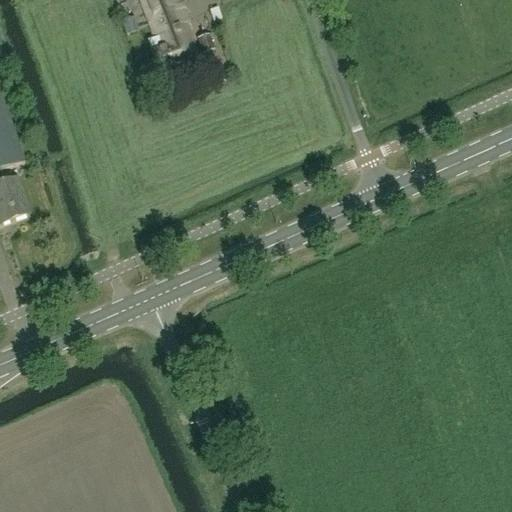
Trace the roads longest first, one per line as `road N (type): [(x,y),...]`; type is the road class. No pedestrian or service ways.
road 1 (secondary): [(147,300),(380,197)]
road 2 (unclassified): [(237,511),(147,300)]
road 3 (unclassified): [(380,197),(309,0)]
road 4 (secondary): [(0,365),(147,300)]
road 5 (secondary): [(380,197),(511,139)]
